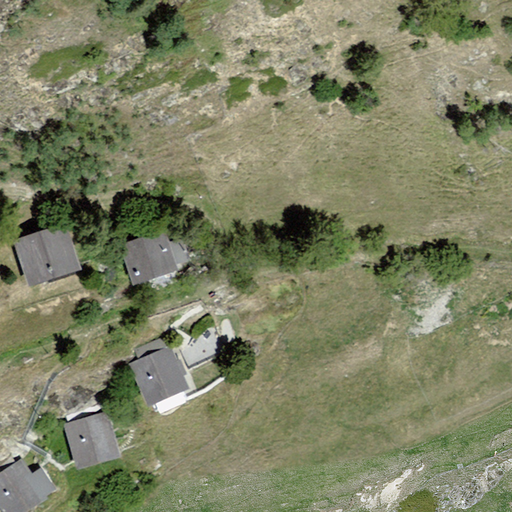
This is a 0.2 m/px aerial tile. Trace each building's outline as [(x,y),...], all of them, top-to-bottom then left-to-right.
[(65,231),(21,245),(32,280),(76,266),(65,231)] [(164,235),(126,247),(135,277),(173,265),(164,235)] [(170,350),(135,366),(152,402),(186,386),(170,350)] [(105,416),(70,427),(81,465),(117,454),(105,416)] [(21,463),(0,477),(0,497),(10,511),(18,511),(44,495),(21,463)]
